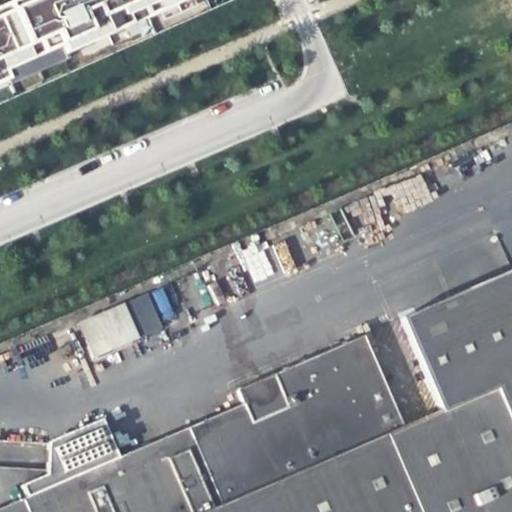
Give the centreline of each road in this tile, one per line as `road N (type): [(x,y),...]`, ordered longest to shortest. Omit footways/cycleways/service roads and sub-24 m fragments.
road 1 (unknown): [(0,411),(132,379),(258,329),(511,206)]
road 2 (residential): [(317,49),(316,73),(294,96),(0,225)]
